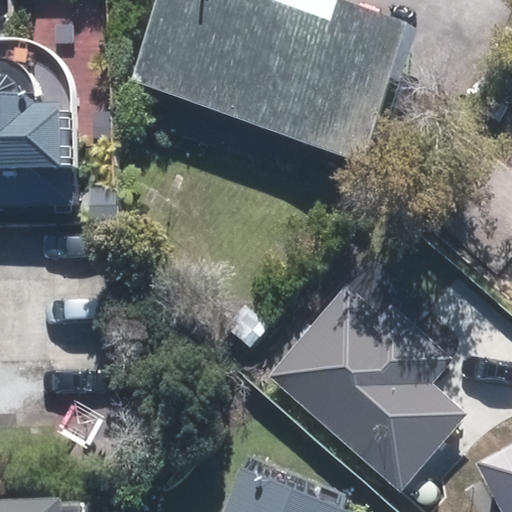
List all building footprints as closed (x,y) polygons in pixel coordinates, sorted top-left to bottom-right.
[(391,0),(176,0),(150,82),(394,161),(441,16),(391,0)] [(0,167),(97,165),(96,100),(50,101),(50,81),(31,81),(31,57),(0,57),(0,167)] [(458,366),(359,284),(280,378),(415,491),(480,413),(444,382),(458,366)] [(511,453),(496,462),(511,492),(511,453)] [(375,511),(377,508),(260,462),(239,511),(375,511)] [(0,511),(95,511),(95,495),(0,497),(0,511)]
